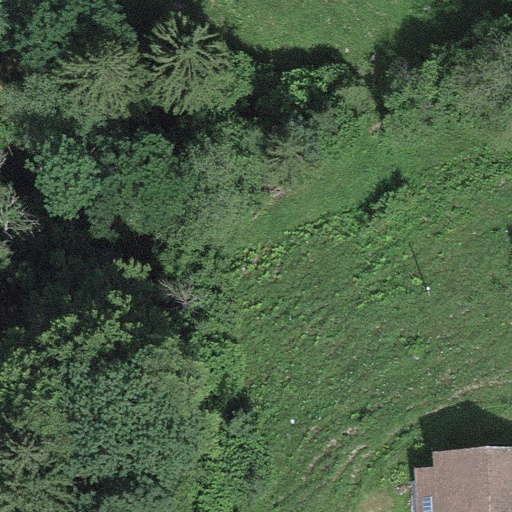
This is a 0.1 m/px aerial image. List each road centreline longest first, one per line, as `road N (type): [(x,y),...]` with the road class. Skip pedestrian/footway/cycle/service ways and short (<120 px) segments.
road 1 (track): [(0,344),(389,172)]
road 2 (track): [(511,206),(389,172)]
